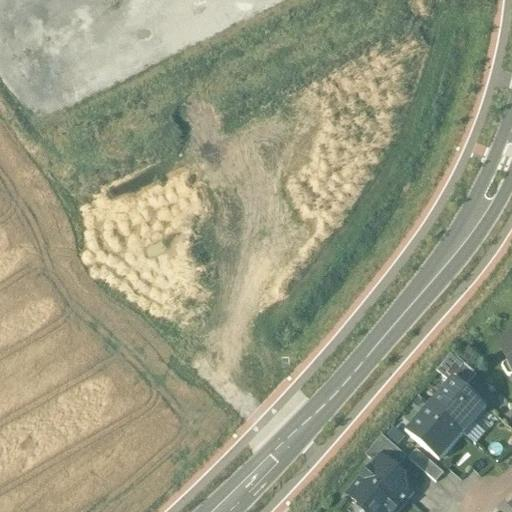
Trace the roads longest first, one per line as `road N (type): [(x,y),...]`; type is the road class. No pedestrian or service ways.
road 1 (tertiary): [(297,434),(458,247),(511,158)]
road 2 (unclassified): [(297,434),(206,353)]
